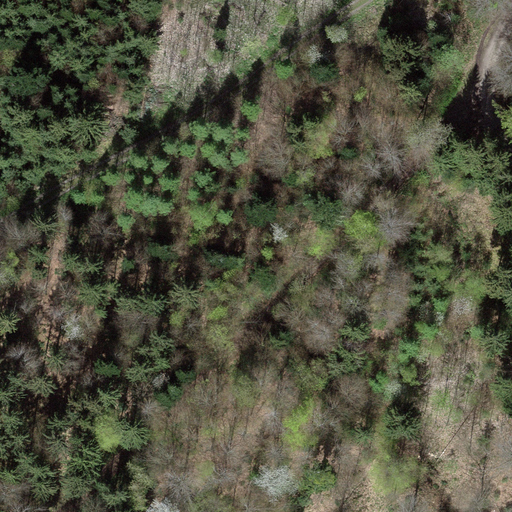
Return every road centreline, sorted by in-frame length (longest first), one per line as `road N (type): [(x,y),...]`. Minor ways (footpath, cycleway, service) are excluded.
road 1 (track): [(67,511),(483,94)]
road 2 (track): [(362,0),(216,106),(0,226)]
